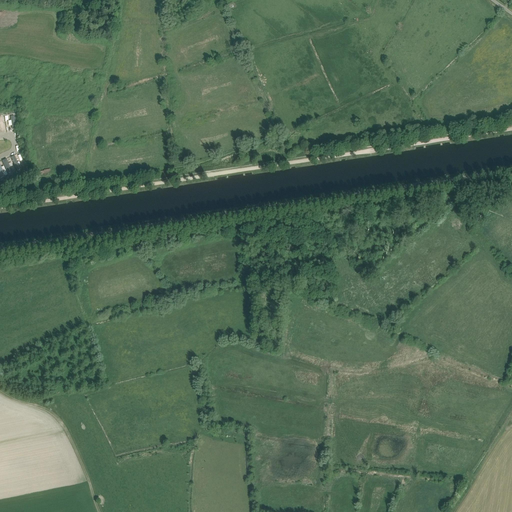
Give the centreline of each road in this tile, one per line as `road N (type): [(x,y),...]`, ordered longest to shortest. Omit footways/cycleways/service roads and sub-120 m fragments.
road 1 (track): [(0,208),(511,128)]
road 2 (track): [(0,390),(62,422),(100,511)]
road 3 (track): [(452,511),(511,404)]
